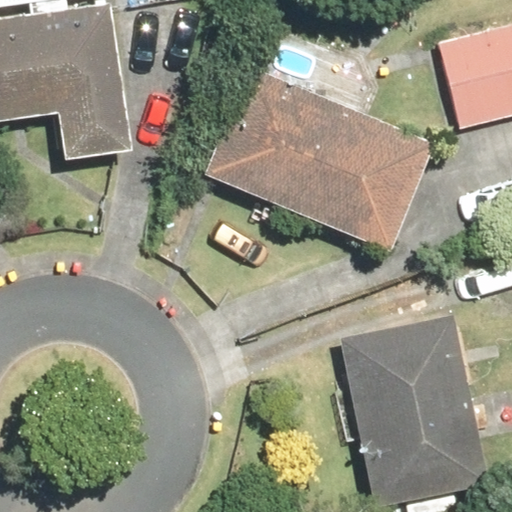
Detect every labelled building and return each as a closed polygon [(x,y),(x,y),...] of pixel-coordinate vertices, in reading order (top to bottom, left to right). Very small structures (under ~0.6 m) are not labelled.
[(0,0),(0,1),(8,0),(33,0),(34,8),(93,0),(0,0)] [(100,2),(0,17),(0,123),(43,117),(49,159),(122,147),(100,2)] [(511,25),(438,44),(460,129),(511,115),(511,25)] [(426,147),(238,69),(190,183),(378,261),(426,147)] [(454,320),(328,343),(357,504),(483,482),(454,320)]
